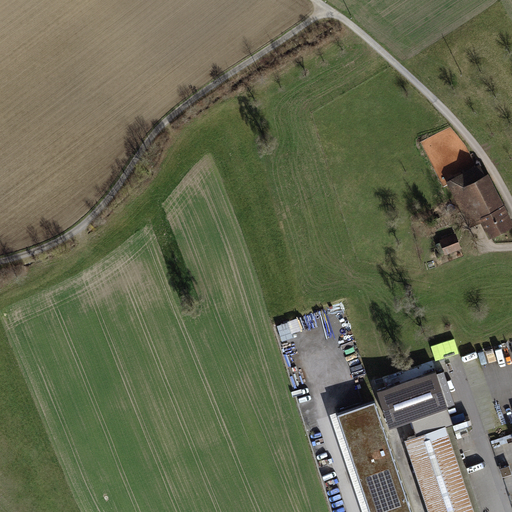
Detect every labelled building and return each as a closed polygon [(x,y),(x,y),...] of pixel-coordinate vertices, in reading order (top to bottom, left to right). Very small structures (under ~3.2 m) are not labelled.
[(491,236),(511,226),(503,210),(506,208),(504,204),(501,206),(486,177),(484,178),(479,168),(449,183),(471,226),(483,220),(491,236)] [(454,236),(443,241),(447,251),(458,246),(454,236)] [(278,325),(282,340),(303,334),(299,319),(278,325)] [(435,371),(378,390),(390,425),(411,418),(422,414),(447,406),(435,371)] [(412,511),(375,401),(338,413),(370,511),(412,511)] [(417,435),(407,438),(431,511),(473,511),(445,426),(428,431),(422,414),(411,418),(417,435)] [(511,473),(509,465),(502,467),(505,476),(511,473)]
